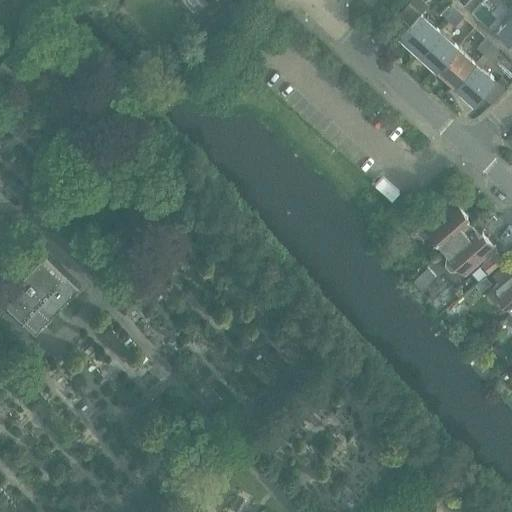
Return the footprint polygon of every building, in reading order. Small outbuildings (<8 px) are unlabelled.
[(441,13),(448,20),(457,9),(451,3),(441,13)] [(479,3),(470,13),(492,35),(499,28),(502,25),(479,3)] [(448,20),(454,26),(464,16),(457,9),(448,20)] [(422,12),(401,35),(419,52),(440,29),(422,12)] [(511,14),(502,25),(499,28),(511,40),(511,14)] [(419,52),(437,68),(458,45),(440,29),(419,52)] [(476,47),(482,53),(492,43),(485,37),(476,47)] [(473,101),(494,77),(481,66),(498,49),(492,43),(482,53),(475,61),(454,84),(473,101)] [(437,68),(454,84),(475,61),(458,45),(437,68)] [(383,177),(375,185),(392,199),(399,192),(383,177)] [(424,226),(444,250),(471,226),(459,212),(463,209),(454,199),(424,226)] [(483,240),(471,226),(444,250),(446,252),(445,266),(449,270),(462,271),(465,273),(495,246),(487,237),(483,240)] [(496,248),(480,262),(487,271),(503,257),(496,248)] [(511,257),(492,275),(499,283),(492,288),(511,310),(511,257)] [(35,334),(75,292),(41,259),(0,301),(21,321),(35,334)] [(484,274),(475,282),(480,288),(489,280),(484,274)] [(0,331),(0,355),(3,359),(16,347),(0,331)]
